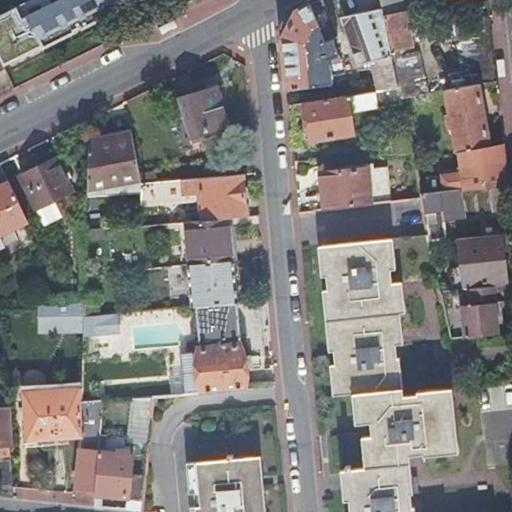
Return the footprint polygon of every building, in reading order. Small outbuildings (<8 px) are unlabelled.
[(15,9),(0,16),(0,63),(2,68),(41,49),(41,51),(75,34),(74,32),(79,30),(80,32),(113,15),(112,13),(117,10),(118,12),(142,0),(61,0),(21,20),(15,9)] [(282,40),(286,90),(331,86),(328,60),(338,56),(332,41),(337,39),(322,0),(318,0),(296,13),(282,40)] [(378,0),(380,10),(382,18),(404,13),(400,0),(378,0)] [(434,0),(439,40),(465,37),(465,36),(461,0),(434,0)] [(370,63),(376,91),(397,87),(391,59),(390,52),(382,18),(380,10),(340,19),(350,68),(370,63)] [(382,18),(390,52),(412,48),(404,13),(382,18)] [(477,85),(495,82),(491,33),(465,36),(465,37),(470,86),(477,85)] [(397,87),(399,100),(425,95),(416,54),(391,59),(397,87)] [(452,129),(457,153),(458,153),(458,151),(489,146),(477,85),(470,86),(445,91),(450,116),(447,117),(448,129),(452,129)] [(215,87),(177,99),(193,155),(212,149),(208,131),(227,126),(215,87)] [(376,91),(302,103),(309,143),(352,136),(349,113),(400,104),(399,100),(397,87),(376,91)] [(86,188),(140,183),(129,130),(88,143),(86,188)] [(377,141),(378,156),(410,153),(406,130),(398,131),(398,139),(377,141)] [(458,153),(463,190),(506,186),(502,145),(489,147),(489,146),(458,151),(458,153)] [(54,160),(18,178),(34,210),(70,193),(54,160)] [(319,174),(322,210),(370,205),(366,169),(319,174)] [(200,221),(228,219),(246,217),(242,174),(200,178),(140,183),(139,207),(199,202),(200,221)] [(0,235),(26,223),(7,183),(0,186),(0,235)] [(419,194),(420,198),(429,243),(445,242),(443,222),(462,219),(458,190),(419,194)] [(186,266),(232,261),(228,219),(200,221),(182,223),(186,266)] [(492,286),(505,284),(500,237),(459,241),(463,289),(492,286)] [(413,511),(413,507),(411,507),(410,494),(412,493),(409,455),(422,454),(422,455),(452,452),(447,389),(417,391),(417,394),(403,394),(400,356),(397,356),(396,343),(398,342),(396,312),(400,310),(397,280),(393,280),(389,240),(321,248),(336,397),(356,396),(359,426),(369,426),(370,439),(365,439),(368,470),(345,473),(349,511),(413,511)] [(197,307),(236,303),(232,261),(186,266),(190,307),(197,307)] [(449,341),(497,335),(494,304),(492,286),(463,289),(439,291),(449,341)] [(201,393),(244,388),(236,303),(197,307),(197,313),(192,314),(195,342),(200,341),(201,348),(197,347),(198,351),(180,353),(181,361),(184,395),(201,393)] [(497,335),(503,335),(500,303),(494,304),(497,335)] [(59,333),(83,332),(83,317),(82,304),(57,306),(59,333)] [(41,333),(59,333),(57,306),(43,307),(38,306),(41,333)] [(117,314),(116,314),(83,317),(83,332),(83,337),(119,335),(117,314)] [(22,395),(23,408),(80,404),(79,391),(22,395)] [(149,418),(151,399),(134,400),(133,400),(132,416),(149,418)] [(74,505),(93,506),(94,497),(98,454),(98,453),(103,402),(81,404),(80,404),(23,408),(26,441),(39,440),(40,449),(69,448),(69,439),(80,438),(74,505)] [(0,491),(12,499),(8,409),(0,409),(0,491)] [(147,445),(149,418),(132,416),(129,444),(146,445),(147,445)] [(98,454),(94,497),(127,500),(129,475),(132,475),(134,458),(128,457),(129,450),(124,450),(123,451),(116,450),(116,456),(105,454),(98,454)] [(258,511),(257,490),(261,490),(259,459),(190,465),(192,496),(193,509),(193,511),(258,511)] [(127,500),(140,501),(143,476),(132,475),(129,475),(127,500)]
